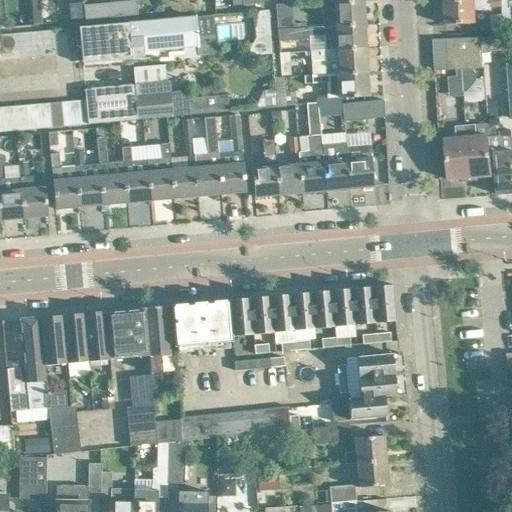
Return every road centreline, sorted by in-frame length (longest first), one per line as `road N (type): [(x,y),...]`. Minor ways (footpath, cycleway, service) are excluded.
road 1 (tertiary): [(0,284),(416,245)]
road 2 (residential): [(438,511),(416,245)]
road 3 (residential): [(416,245),(406,0)]
